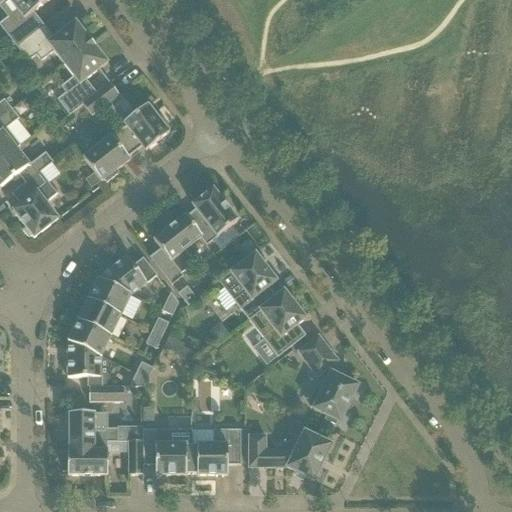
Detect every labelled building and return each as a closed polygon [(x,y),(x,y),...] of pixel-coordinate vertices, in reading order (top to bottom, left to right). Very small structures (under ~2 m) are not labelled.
[(7,0),(0,5),(0,9),(8,19),(0,25),(0,27),(16,49),(44,27),(33,14),(51,0),(7,0)] [(54,40),(44,27),(16,49),(27,63),(36,56),(41,63),(53,53),(63,66),(92,44),(87,38),(86,38),(75,24),(54,40)] [(96,50),(92,44),(63,66),(73,79),(61,88),(66,94),(57,101),(69,117),(82,107),(82,106),(96,95),(86,82),(107,65),(96,51),(96,50)] [(108,85),(96,95),(82,106),(82,107),(91,118),(119,97),(109,84),(108,85)] [(0,119),(11,111),(4,102),(0,104),(0,119)] [(129,113),(120,121),(125,128),(126,128),(142,148),(141,148),(145,153),(169,135),(166,132),(169,130),(160,118),(157,120),(147,107),(133,118),(129,113)] [(0,162),(15,150),(19,147),(6,130),(18,120),(11,111),(0,119),(0,162)] [(127,159),(141,148),(142,148),(126,128),(125,128),(112,139),(111,138),(83,160),(101,184),(104,181),(106,184),(118,175),(116,172),(129,162),(127,159)] [(0,190),(18,177),(25,185),(40,174),(52,164),(45,155),(29,167),(15,150),(0,162),(0,190)] [(57,196),(40,174),(25,185),(11,195),(20,207),(12,213),(25,230),(23,232),(28,239),(31,237),(33,240),(58,221),(45,205),(57,196)] [(195,211),(185,219),(201,239),(200,240),(206,247),(237,223),(213,191),(192,208),(195,211)] [(185,219),(185,218),(153,243),(160,251),(149,259),(171,287),(183,278),(180,275),(194,264),(184,252),(200,240),(201,239),(185,219)] [(255,255),(218,283),(248,322),(259,313),(276,299),(268,290),(276,283),(255,255)] [(97,281),(130,298),(130,297),(146,285),(156,278),(142,261),(133,268),(126,259),(98,281),(97,281)] [(130,298),(97,281),(87,302),(120,318),(130,298)] [(195,301),(186,289),(178,296),(187,307),(195,301)] [(283,293),(276,299),(259,313),(248,322),(277,359),(305,337),(297,327),(305,320),(283,293)] [(171,318),(178,305),(170,295),(162,313),(171,318)] [(120,318),(87,302),(77,322),(110,338),(120,318)] [(158,321),(152,333),(161,338),(168,325),(158,321)] [(110,338),(77,322),(67,343),(100,359),(110,338)] [(155,351),(161,338),(152,333),(145,346),(155,351)] [(352,402),(351,402),(357,388),(330,375),(327,371),(338,363),(318,337),(297,354),(316,380),(318,378),(327,382),(321,393),(318,392),(315,393),(309,405),(310,409),(313,410),(312,411),(326,418),(325,421),(335,426),(336,423),(339,425),(346,411),(347,411),(352,402)] [(182,349),(167,341),(163,351),(177,358),(182,349)] [(100,389),(100,359),(67,343),(67,379),(87,379),(87,389),(88,389),(100,389)] [(141,365),(136,376),(147,382),(152,370),(141,365)] [(143,389),(147,382),(136,376),(129,389),(143,389)] [(88,389),(88,405),(123,405),(123,389),(100,389),(88,389)] [(143,410),(143,423),(153,423),(154,410),(143,410)] [(93,415),(89,415),(69,415),(69,453),(69,454),(93,454),(93,444),(107,444),(117,444),(117,431),(104,431),(104,433),(93,433),(93,415)] [(191,476),(191,448),(191,432),(169,432),(142,432),(142,443),(142,467),(143,467),(155,467),(155,477),(185,477),(186,476),(191,476)] [(240,432),(213,432),(213,447),(196,447),(196,448),(191,448),(191,476),(196,476),(196,477),(227,477),(227,467),(240,467),(240,432)] [(248,438),(248,450),(248,470),(286,470),(294,474),(292,477),(303,482),(305,479),(313,483),(331,447),(304,433),(294,453),(265,453),(265,438),(248,438)] [(142,443),(127,443),(127,457),(127,477),(143,477),(143,467),(142,467),(142,443)] [(107,453),(107,444),(93,444),(93,454),(69,454),(69,453),(67,453),(67,477),(107,477),(107,453)]
